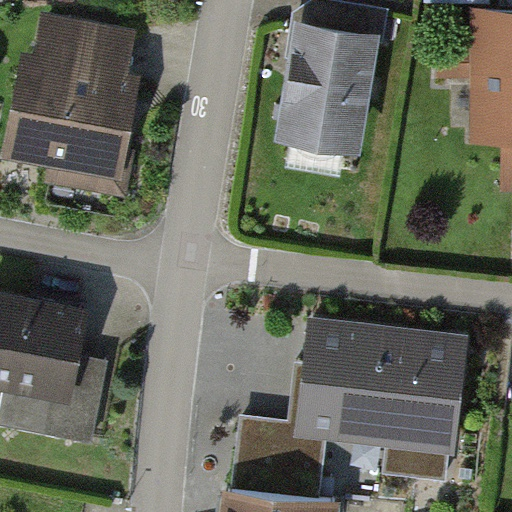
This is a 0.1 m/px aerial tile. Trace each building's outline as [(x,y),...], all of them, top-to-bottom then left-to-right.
[(511,2),(478,3),(477,139),(506,139),(506,186),(511,186),(511,2)] [(41,46),(29,44),(10,148),(64,158),(60,179),(131,192),(154,68),(139,66),(147,24),(48,6),(41,46)] [(390,23),(303,10),(285,126),(372,139),(390,23)] [(99,302),(0,283),(0,378),(81,394),(99,302)] [(464,339),(310,322),(299,421),(240,415),(233,480),(319,490),(326,428),(453,441),(464,339)] [(319,490),(233,480),(229,511),(338,511),(340,494),(319,490)]
